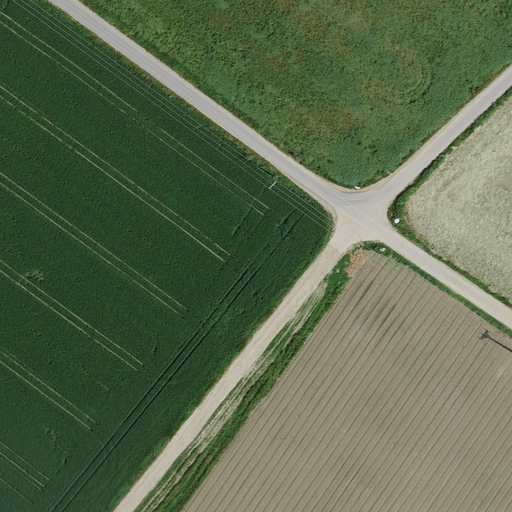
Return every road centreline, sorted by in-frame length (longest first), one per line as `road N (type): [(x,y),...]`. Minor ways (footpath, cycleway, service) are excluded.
road 1 (track): [(362,218),(125,511)]
road 2 (track): [(362,218),(63,0)]
road 3 (track): [(511,71),(362,218)]
road 4 (track): [(511,318),(362,218)]
